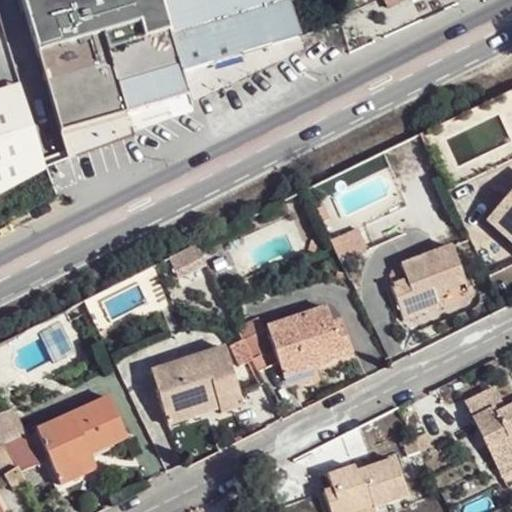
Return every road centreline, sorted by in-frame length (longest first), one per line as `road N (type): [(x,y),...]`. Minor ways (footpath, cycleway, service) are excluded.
road 1 (secondary): [(0,291),(511,32)]
road 2 (secondary): [(510,0),(0,259)]
road 3 (residential): [(511,327),(144,511)]
